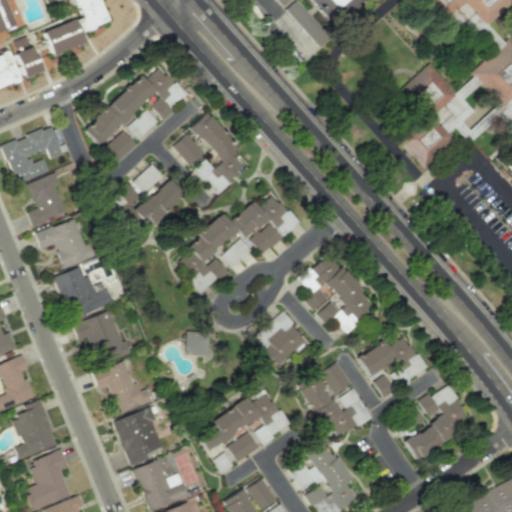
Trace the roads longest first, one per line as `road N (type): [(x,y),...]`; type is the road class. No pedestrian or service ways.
road 1 (secondary): [(511,363),(193,0)]
road 2 (secondary): [(269,126),(476,360)]
road 3 (residential): [(0,225),(117,511)]
road 4 (residential): [(165,9),(88,77),(0,119)]
road 5 (secondary): [(165,9),(269,126)]
road 6 (residential): [(395,511),(511,432)]
